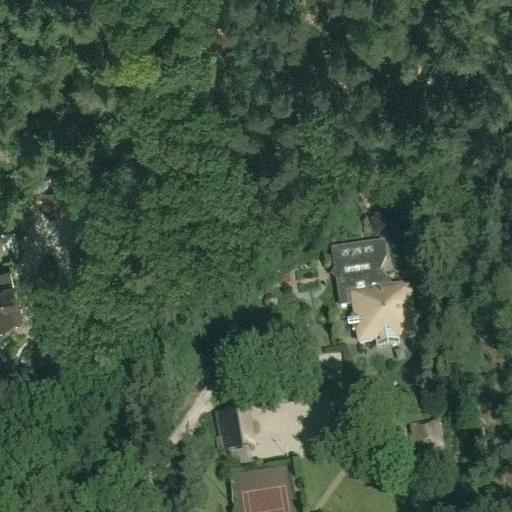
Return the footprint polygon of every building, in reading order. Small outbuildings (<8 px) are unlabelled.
[(69,212),(61,174),(39,179),(40,182),(22,186),(24,195),(23,195),(26,212),(46,207),(48,216),(69,212)] [(330,279),(337,282),(341,309),(357,306),(362,340),(410,332),(404,296),(398,297),(396,290),(392,291),(379,275),(387,260),(385,243),(331,251),(334,274),(330,279)] [(114,261),(116,288),(148,287),(147,276),(157,276),(156,259),(114,261)] [(0,323),(20,319),(16,305),(18,304),(14,285),(13,285),(9,269),(0,270),(0,323)] [(254,450),(248,410),(219,416),(225,455),(254,450)] [(437,423),(410,429),(415,454),(417,454),(440,449),(442,449),(437,423)]
